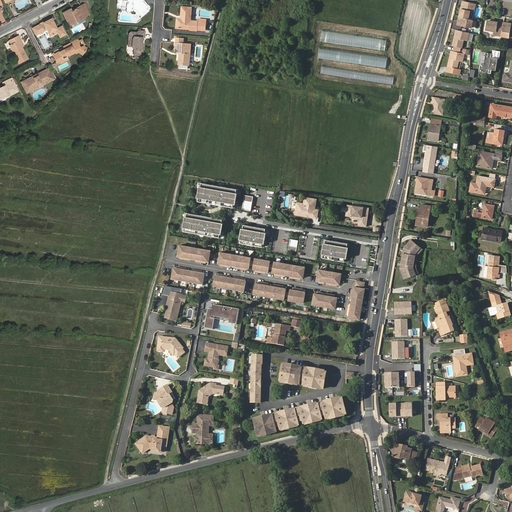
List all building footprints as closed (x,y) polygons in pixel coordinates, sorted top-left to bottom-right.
[(144,8),(147,5),(142,0),(118,0),(115,0),(115,6),(120,6),(120,8),(125,9),(124,12),(130,12),(131,9),(133,9),(140,17),(147,11),(145,9),(144,8)] [(459,16),(472,19),(476,3),(463,0),(459,16)] [(72,13),(71,11),(70,10),(63,14),(69,26),(89,16),(83,5),(74,10),(74,12),(72,13)] [(189,20),(190,7),(181,7),(180,18),(177,18),(176,27),(189,28),(189,20)] [(472,19),(459,16),(458,24),(470,27),(472,19)] [(51,20),(44,23),(40,25),(33,28),(36,35),(47,29),(50,36),(56,33),(59,38),(64,35),(65,35),(61,28),(56,30),(51,20)] [(197,29),(197,20),(189,20),(189,28),(189,29),(196,30),(197,29)] [(205,21),(197,20),(197,29),(205,29),(205,21)] [(501,35),(503,22),(488,20),(486,28),(494,30),(493,34),(501,35)] [(511,23),(504,22),(503,22),(501,35),(509,37),(511,23)] [(454,42),(463,44),(464,39),(468,40),(470,32),(457,29),(454,42)] [(385,51),(387,39),(322,30),(320,42),(385,51)] [(143,39),(143,38),(129,33),(128,35),(127,39),(131,40),(131,47),(133,50),(133,55),(140,56),(142,54),(143,46),(140,43),(141,38),(143,39)] [(19,42),(20,41),(18,36),(7,42),(18,64),(27,59),(21,47),(19,42)] [(177,49),(189,53),(190,44),(183,44),(184,38),(176,37),(175,43),(175,48),(177,48),(177,49)] [(61,62),(65,60),(64,59),(72,55),(71,53),(74,51),(83,53),(86,50),(82,47),(80,48),(78,44),(71,46),(70,44),(65,46),(67,49),(63,51),(53,56),(57,63),(58,62),(60,61),(61,62)] [(388,58),(319,48),(318,58),(386,68),(388,58)] [(188,65),(189,53),(177,49),(177,52),(178,52),(179,52),(179,55),(178,64),(188,65)] [(463,62),(465,54),(452,51),(447,71),(460,75),(461,70),(457,69),(459,61),(463,62)] [(492,54),(486,53),(484,64),(480,64),(479,71),(487,72),(487,69),(496,70),(498,59),(491,57),(492,54)] [(394,77),(322,66),(321,74),(393,85),(394,77)] [(45,74),(49,72),(47,69),(22,82),(23,85),(27,83),(27,81),(30,80),(31,81),(41,76),(41,74),(45,72),(45,74)] [(54,81),(49,72),(45,74),(45,72),(41,74),(41,76),(31,81),(30,80),(27,81),(27,83),(23,85),(28,94),(32,92),(31,91),(37,88),(36,87),(45,83),(45,84),(49,82),(50,83),(54,81)] [(0,97),(4,96),(12,92),(18,91),(13,82),(11,83),(9,79),(2,83),(4,86),(0,87),(0,97)] [(32,92),(50,83),(49,82),(45,84),(45,83),(36,87),(37,88),(31,91),(32,92)] [(444,99),(434,97),(433,105),(432,113),(442,114),(444,99)] [(511,117),(511,108),(511,107),(492,104),(489,116),(496,117),(496,115),(511,117)] [(431,133),(429,133),(428,139),(438,141),(441,125),(432,124),(431,133)] [(487,138),(486,142),(502,145),(505,130),(495,128),(494,132),(490,132),(489,138),(487,138)] [(437,146),(425,144),(424,150),(427,151),(424,167),(434,169),(436,152),(437,146)] [(479,151),(477,166),(491,169),(493,159),(501,160),(502,155),(479,151)] [(495,179),(478,176),(476,184),(472,183),(470,192),(484,194),(486,186),(494,187),(495,179)] [(419,183),(417,193),(426,194),(429,179),(417,177),(416,182),(419,183)] [(238,190),(200,183),(197,201),(235,208),(238,190)] [(254,197),(245,196),(242,210),(251,212),(254,197)] [(316,198),(305,196),(304,203),(297,201),(295,210),(300,210),(299,213),(316,217),(317,209),(314,208),(316,198)] [(474,212),(473,216),(491,219),(494,206),(484,204),(482,214),(474,212)] [(346,215),(351,216),(351,215),(360,216),(359,218),(358,225),(366,226),(367,223),(366,223),(367,217),(366,217),(366,214),(368,214),(369,208),(348,205),(346,215)] [(420,214),(418,226),(427,227),(430,206),(421,205),(421,208),(419,208),(418,213),(420,214)] [(224,220),(186,213),(183,231),(221,238),(224,220)] [(267,229),(242,224),(238,243),(264,248),(267,229)] [(484,228),(482,239),(500,242),(502,231),(484,228)] [(420,246),(410,239),(404,247),(400,267),(404,277),(415,273),(412,266),(415,252),(420,246)] [(349,245),(324,240),(321,259),(346,263),(349,245)] [(208,262),(210,251),(179,245),(177,256),(181,257),(180,259),(188,261),(188,259),(196,260),(196,262),(203,263),(204,261),(208,262)] [(421,248),(420,246),(415,252),(412,266),(415,273),(417,272),(415,266),(417,253),(421,248)] [(250,258),(219,253),(217,264),(221,264),(221,266),(228,268),(229,266),(237,267),(236,269),(244,271),(244,269),(248,269),(250,258)] [(269,262),(254,259),(252,270),(256,271),(255,273),(263,274),(263,272),(267,273),(269,262)] [(499,274),(497,274),(497,271),(499,269),(498,266),(498,260),(489,259),(487,277),(493,278),(493,279),(496,279),(497,279),(498,279),(499,274)] [(304,268),(273,262),(271,273),(275,274),(274,276),(282,277),(282,276),(290,277),(290,279),(298,280),(298,278),(302,279),(304,268)] [(202,286),(204,275),(200,274),(200,272),(192,271),(192,273),(184,271),(184,269),(177,268),(176,270),(173,269),(171,280),(202,286)] [(340,275),(318,270),(315,282),(319,282),(319,284),(323,285),(323,283),(327,284),(327,285),(334,287),(334,285),(339,286),(340,275)] [(243,293),(245,282),(241,281),(241,279),(234,278),(233,280),(225,279),(226,277),(218,275),(218,277),(214,277),(212,288),(243,293)] [(364,283),(355,281),(354,288),(353,287),(352,291),(351,291),(349,299),(351,299),(350,307),(348,307),(346,314),(348,314),(348,318),(359,320),(364,289),(363,289),(364,283)] [(283,301),(285,290),(281,289),(281,287),(274,285),(274,287),(266,286),(266,284),(258,283),(258,285),(254,284),(252,295),(283,301)] [(301,290),(293,289),(293,291),(289,290),(287,301),(302,304),(304,293),(300,292),(301,290)] [(180,296),(180,295),(168,292),(167,297),(166,296),(164,309),(165,310),(163,318),(174,321),(178,302),(180,296)] [(334,310),(336,299),(332,298),(333,296),(325,295),(325,297),(321,296),(321,294),(317,293),(317,295),(313,295),(311,306),(334,310)] [(394,314),(412,313),(411,301),(394,302),(394,314)] [(436,319),(440,328),(441,328),(444,327),(447,334),(456,331),(452,323),(453,323),(451,317),(449,318),(448,314),(449,313),(451,313),(447,302),(444,303),(443,301),(436,304),(438,308),(436,309),(440,318),(436,319)] [(493,307),(495,307),(497,314),(498,318),(510,315),(507,303),(500,305),(499,301),(492,303),(493,307)] [(235,323),(237,308),(210,304),(210,308),(206,308),(203,328),(212,329),(213,318),(213,316),(228,318),(228,320),(228,322),(235,323)] [(497,314),(495,307),(493,307),(489,309),(491,316),(497,314)] [(395,336),(407,335),(407,318),(395,319),(395,336)] [(291,326),(299,327),(300,320),(292,319),(291,326)] [(269,337),(268,342),(282,345),(285,330),(288,331),(289,325),(275,323),(273,334),(275,334),(274,338),(271,337),(269,337)] [(511,334),(508,335),(507,331),(500,333),(506,352),(511,350),(511,334)] [(435,343),(440,334),(437,332),(432,341),(435,343)] [(469,343),(468,334),(461,334),(462,344),(469,343)] [(173,340),(157,338),(157,343),(156,351),(157,352),(161,353),(162,352),(162,351),(168,351),(172,356),(174,355),(176,359),(183,353),(180,350),(181,349),(173,340)] [(392,358),(404,358),(404,340),(392,341),(392,358)] [(226,347),(205,343),(204,351),(208,352),(207,360),(204,359),(203,365),(213,366),(215,365),(216,363),(217,362),(217,360),(216,359),(217,354),(225,356),(226,347)] [(460,374),(460,376),(467,375),(466,365),(473,364),(471,354),(454,356),(454,360),(456,360),(457,364),(455,365),(456,374),(460,374)] [(251,355),(250,402),(260,402),(260,364),(261,364),(261,355),(251,355)] [(325,371),(282,364),(279,381),(322,388),(325,371)] [(385,387),(399,386),(399,372),(385,372),(385,387)] [(199,390),(197,402),(207,403),(209,392),(223,394),(224,385),(216,384),(216,383),(210,382),(199,390)] [(445,383),(437,383),(437,386),(437,387),(438,400),(446,399),(446,396),(456,395),(455,386),(445,386),(445,383)] [(173,393),(169,386),(162,389),(162,390),(155,393),(153,399),(159,400),(161,400),(164,405),(163,408),(162,412),(172,414),(173,407),(171,404),(174,402),(170,395),(173,393)] [(343,400),(254,420),(258,437),(277,432),(276,428),(280,427),(280,431),(299,426),(299,423),(303,422),(304,425),(323,421),(322,417),(326,417),(327,421),(346,416),(343,400)] [(412,415),(412,402),(389,403),(390,416),(412,415)] [(208,443),(208,434),(209,425),(213,425),(213,416),(205,415),(204,414),(202,414),(201,415),(197,415),(196,424),(191,424),(191,432),(196,433),(197,433),(197,436),(195,436),(195,437),(194,441),(196,443),(208,443)] [(441,420),(441,433),(450,433),(450,429),(456,429),(455,419),(448,419),(448,415),(438,415),(438,420),(441,420)] [(487,432),(486,433),(492,438),(498,429),(494,426),(495,424),(488,419),(486,421),(483,419),(477,427),(481,430),(482,428),(487,432)] [(150,450),(159,452),(160,447),(165,448),(169,430),(158,428),(156,440),(153,439),(150,438),(145,437),(135,444),(140,451),(143,449),(144,450),(146,449),(147,449),(150,450)] [(411,450),(407,449),(403,448),(403,446),(399,445),(398,447),(394,446),(393,454),(396,455),(396,458),(401,459),(401,458),(409,459),(409,458),(411,452),(411,450)] [(445,463),(429,460),(428,467),(427,471),(435,472),(436,475),(440,475),(442,474),(447,475),(451,458),(446,457),(445,463)] [(471,469),(470,465),(456,468),(454,481),(473,476),(474,476),(475,478),(484,475),(481,466),(473,468),(471,469)] [(413,496),(413,494),(412,494),(412,493),(409,492),(408,492),(406,492),(404,502),(417,506),(416,510),(423,511),(425,504),(420,503),(422,496),(417,495),(417,497),(413,496)] [(460,499),(452,497),(452,500),(440,497),(437,509),(439,509),(438,511),(442,511),(444,510),(445,505),(458,508),(460,499)]
